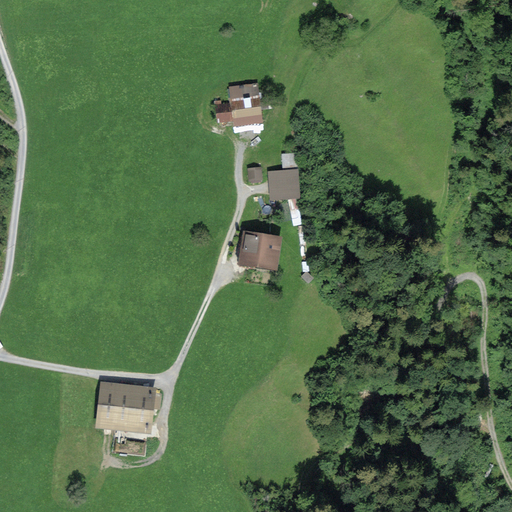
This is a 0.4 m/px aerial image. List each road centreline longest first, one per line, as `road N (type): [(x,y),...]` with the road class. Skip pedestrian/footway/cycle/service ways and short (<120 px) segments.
road 1 (track): [(511,487),(492,434),(484,280),(471,271),(451,283),(400,379),(368,407),(352,444),(309,469),(303,511)]
road 2 (residential): [(0,299),(22,144),(0,43)]
road 3 (track): [(399,0),(357,40),(319,49),(298,77),(272,165)]
road 4 (track): [(451,283),(447,233),(459,201),(477,193),(511,215)]
road 5 (track): [(447,255),(436,228),(458,121)]
road 6 (track): [(179,511),(162,440),(168,377)]
